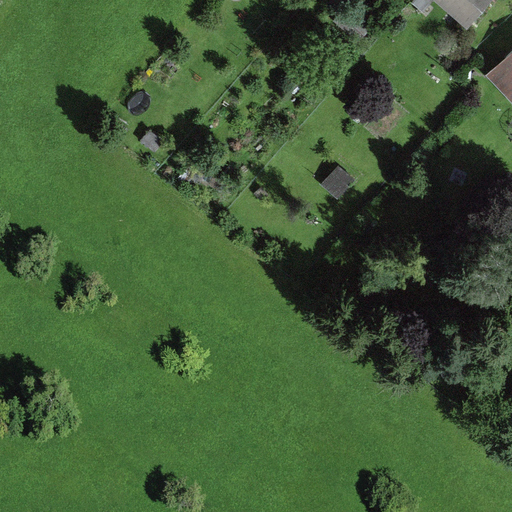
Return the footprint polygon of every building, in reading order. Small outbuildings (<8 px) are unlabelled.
[(438,0),(469,25),(490,0),(438,0)] [(368,44),(341,21),(329,34),(356,58),(368,44)] [(511,95),(511,48),(488,70),(511,95)] [(284,82),(300,98),(309,90),(293,74),(284,82)] [(332,212),(351,189),(334,175),(315,197),(332,212)] [(511,396),(502,407),(511,415),(511,396)]
